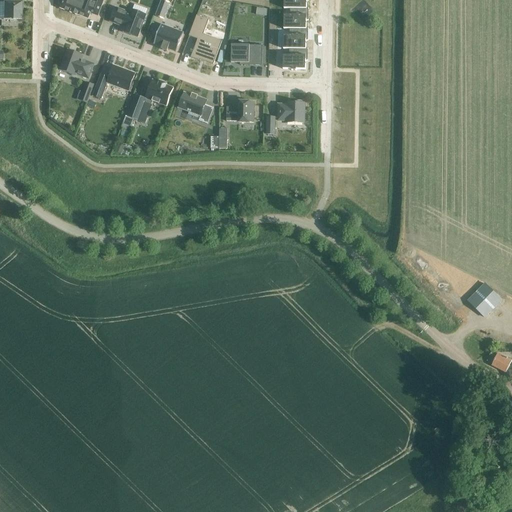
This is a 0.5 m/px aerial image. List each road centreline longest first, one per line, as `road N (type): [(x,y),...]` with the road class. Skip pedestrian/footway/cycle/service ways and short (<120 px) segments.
road 1 (residential): [(511,391),(462,360),(340,241),(311,224),(266,218),(125,240),(92,237),(0,183)]
road 2 (residential): [(326,87),(207,84),(38,23)]
